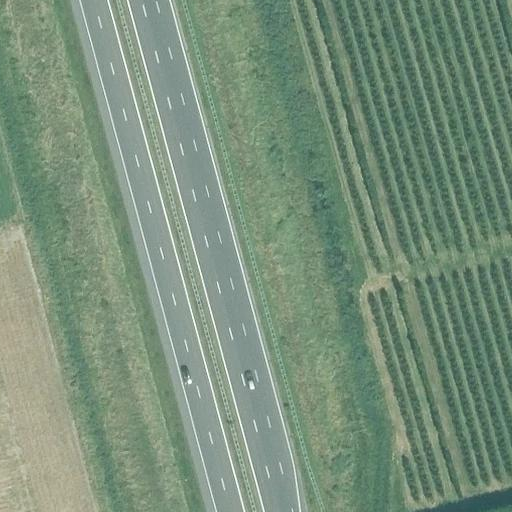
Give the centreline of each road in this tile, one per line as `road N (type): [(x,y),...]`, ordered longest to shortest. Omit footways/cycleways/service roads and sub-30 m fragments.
road 1 (trunk): [(277,511),(140,0)]
road 2 (trunk): [(91,0),(223,511)]
